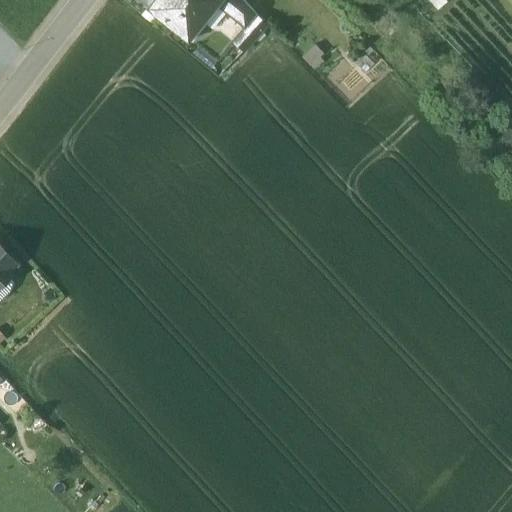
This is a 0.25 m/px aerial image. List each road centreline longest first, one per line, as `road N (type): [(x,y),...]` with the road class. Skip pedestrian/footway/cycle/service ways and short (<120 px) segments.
road 1 (track): [(142,511),(0,362)]
road 2 (residential): [(0,104),(86,0)]
